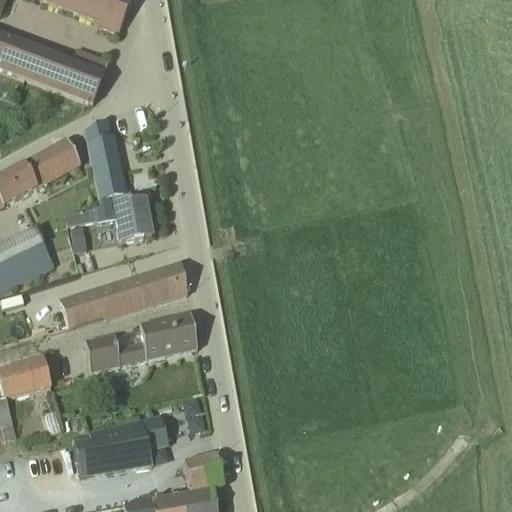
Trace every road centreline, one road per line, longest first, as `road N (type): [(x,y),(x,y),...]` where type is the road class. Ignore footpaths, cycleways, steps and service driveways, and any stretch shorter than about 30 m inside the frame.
road 1 (residential): [(237,511),(160,77)]
road 2 (residential): [(0,175),(101,121),(160,77)]
